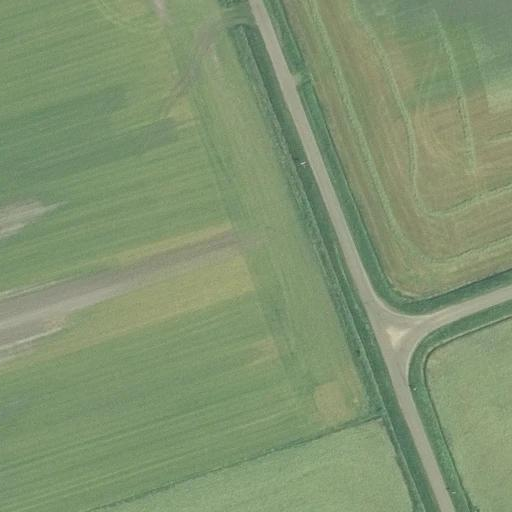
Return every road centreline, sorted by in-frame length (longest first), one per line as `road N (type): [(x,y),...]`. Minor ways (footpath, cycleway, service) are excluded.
road 1 (unclassified): [(382,344),(254,0)]
road 2 (unclassified): [(445,511),(382,344)]
road 3 (unclassified): [(382,344),(511,293)]
